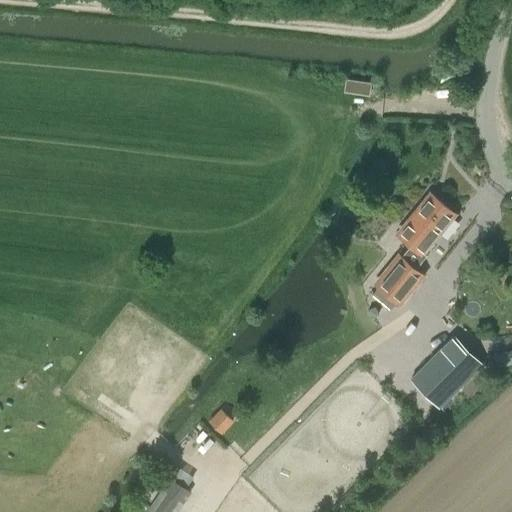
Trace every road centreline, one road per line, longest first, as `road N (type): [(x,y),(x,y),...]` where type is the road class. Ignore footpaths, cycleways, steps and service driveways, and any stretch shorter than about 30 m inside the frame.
road 1 (track): [(452,0),(424,25),(380,31),(0,0)]
road 2 (unclassified): [(511,173),(489,138),(505,0)]
